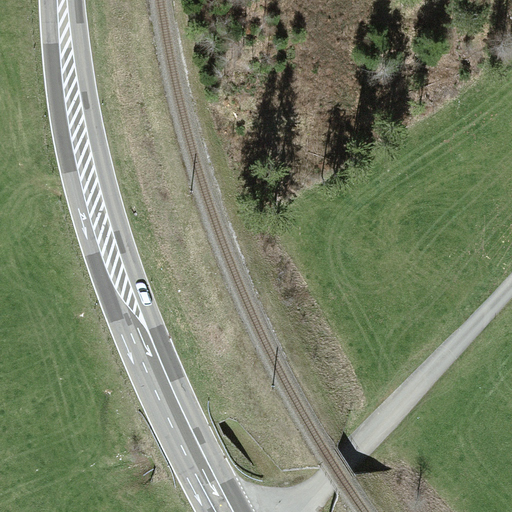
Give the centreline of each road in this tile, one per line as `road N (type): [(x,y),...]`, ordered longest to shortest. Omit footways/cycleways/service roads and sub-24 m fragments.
road 1 (primary): [(224,511),(140,349),(79,148),(62,0)]
road 2 (unclassified): [(292,511),(511,282)]
